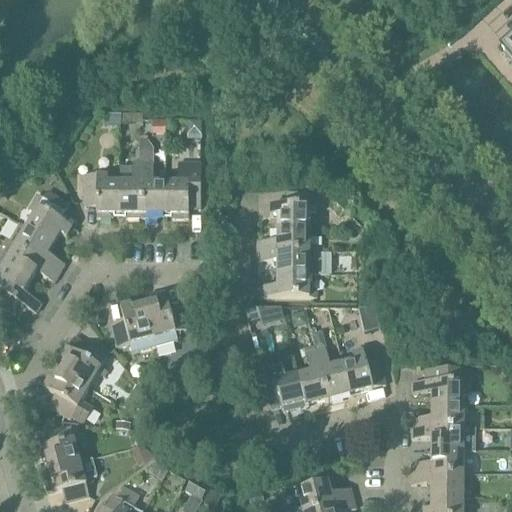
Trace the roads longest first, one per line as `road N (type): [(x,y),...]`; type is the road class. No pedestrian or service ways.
road 1 (tertiary): [(511,262),(269,0)]
road 2 (residential): [(0,408),(96,272),(238,263)]
road 3 (residential): [(396,511),(395,431),(381,412),(271,440)]
